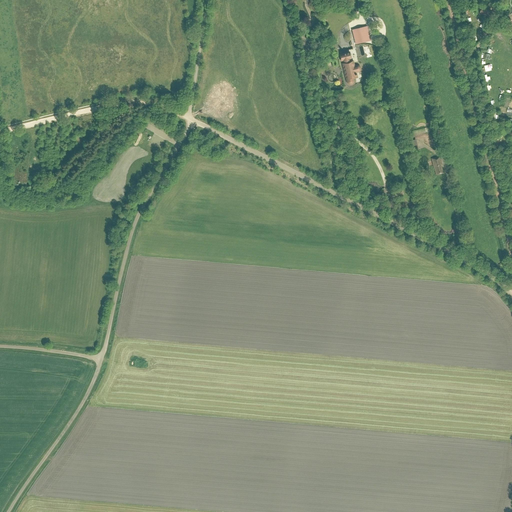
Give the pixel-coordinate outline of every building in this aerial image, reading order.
[(482,7),(480,14),(493,20),(496,13),(482,7)] [(353,29),(357,43),(362,41),(359,28),(353,29)] [(345,71),(344,69),(345,68),(344,63),(336,65),(337,70),(339,70),(340,72),(338,72),(343,90),(343,91),(343,92),(344,92),(345,92),(346,92),(347,91),(347,90),(347,89),(347,88),(352,87),(351,82),(353,82),(353,81),(354,81),(355,80),(355,79),(355,78),(355,77),(355,76),(354,75),(353,75),(353,74),(352,74),(351,74),(349,75),(348,70),(345,71)] [(409,141),(411,151),(417,149),(415,140),(409,141)] [(436,175),(443,173),(441,165),(442,164),(440,156),(432,158),(434,168),(436,175)]
